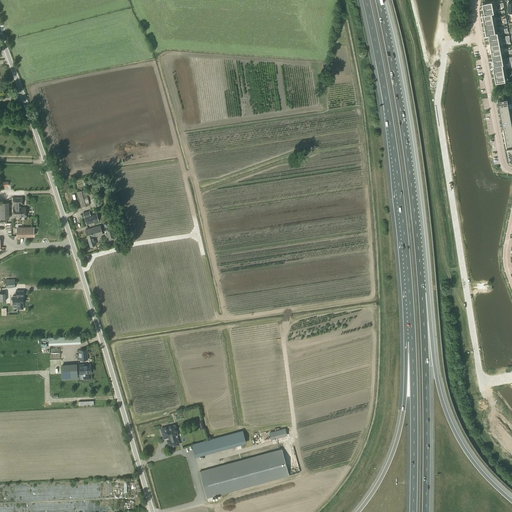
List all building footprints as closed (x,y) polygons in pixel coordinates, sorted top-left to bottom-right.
[(84,189),(76,192),(81,208),(89,205),(84,189)] [(22,205),(22,197),(12,198),(13,205),(14,205),(14,208),(13,208),(13,217),(25,217),(25,208),(19,208),(19,205),(22,205)] [(8,202),(0,202),(0,219),(8,219),(8,202)] [(95,209),(82,212),(86,225),(99,221),(95,209)] [(10,220),(0,220),(0,232),(10,232),(10,220)] [(100,225),(84,230),(90,247),(95,245),(93,238),(103,235),(100,225)] [(33,236),(33,227),(21,227),(21,233),(16,233),(16,236),(33,236)] [(111,228),(106,229),(109,240),(114,239),(111,228)] [(14,280),(6,280),(6,288),(15,288),(14,280)] [(16,297),(12,297),(12,305),(17,305),(17,310),(23,309),(22,291),(16,291),(16,297)] [(80,337),(49,338),(49,346),(80,344),(80,337)] [(87,349),(78,350),(79,360),(87,360),(87,349)] [(90,364),(78,364),(79,375),(83,374),(83,381),(89,380),(89,376),(85,376),(85,374),(91,374),(90,364)] [(76,365),(61,366),(62,379),(77,378),(76,365)] [(174,425),(161,429),(161,431),(161,432),(161,433),(162,434),(162,436),(163,437),(167,436),(168,437),(169,440),(167,440),(169,447),(178,444),(177,438),(175,438),(174,435),(177,435),(174,425)] [(287,436),(285,429),(269,433),(271,440),(287,436)] [(218,437),(192,444),(195,456),(221,449),(218,437)] [(281,449),(199,471),(207,498),(222,494),(289,476),(281,449)]
